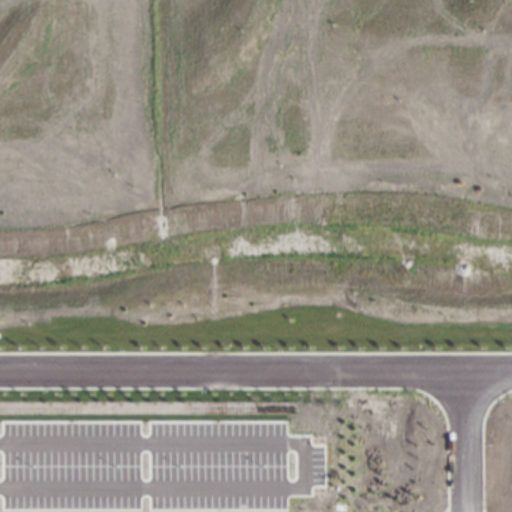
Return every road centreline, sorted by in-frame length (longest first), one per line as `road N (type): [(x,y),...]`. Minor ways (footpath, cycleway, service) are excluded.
road 1 (residential): [(0,371),(511,372)]
road 2 (residential): [(464,511),(465,372)]
